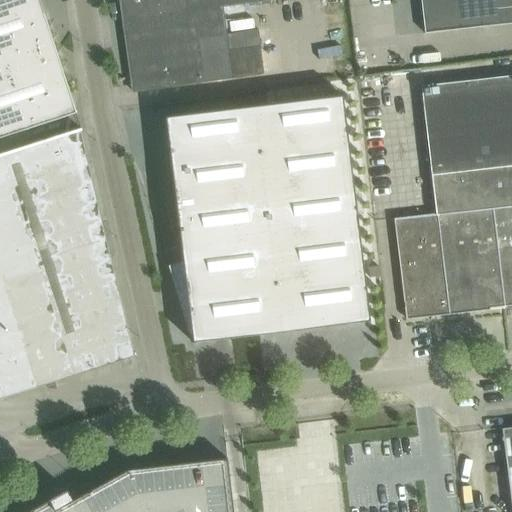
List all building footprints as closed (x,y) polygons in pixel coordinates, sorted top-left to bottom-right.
[(0,0),(0,138),(76,114),(38,0),(0,0)] [(119,0),(125,38),(225,24),(222,6),(261,0),(119,0)] [(511,0),(421,0),(425,32),(511,22),(511,0)] [(225,24),(125,38),(132,91),(232,77),(228,48),(259,44),(257,28),(226,33),(225,24)] [(394,219),(404,299),(406,319),(504,308),(493,209),(511,206),(511,76),(421,87),(432,175),(436,215),(394,219)] [(344,96),(165,117),(180,245),(165,250),(189,327),(192,344),(371,322),(344,96)] [(79,131),(0,156),(0,398),(134,356),(79,131)] [(511,206),(493,209),(504,308),(511,307),(511,206)] [(378,266),(368,267),(369,278),(379,276),(378,266)] [(511,427),(502,429),(511,511),(511,427)] [(68,490),(27,511),(232,511),(227,458),(128,470),(73,500),(68,490)]
